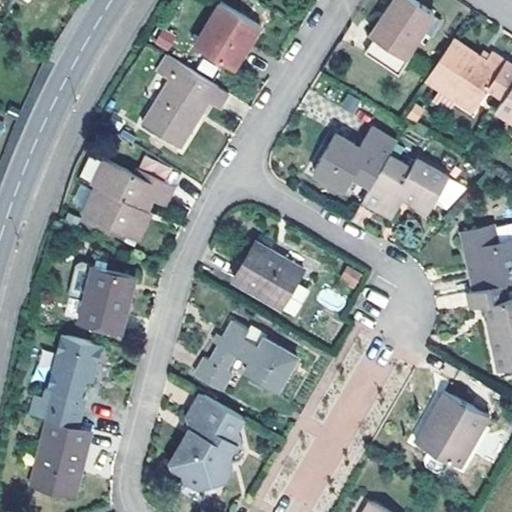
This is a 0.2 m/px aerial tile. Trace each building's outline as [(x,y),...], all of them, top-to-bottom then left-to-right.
[(433,12),(415,0),(393,0),(372,33),(374,35),(364,51),(398,73),(408,58),(405,56),(433,12)] [(252,39),(261,25),(222,1),(197,43),(232,65),(249,37),(252,39)] [(175,34),(164,27),(156,39),(168,46),(175,34)] [(487,58),(453,37),(426,78),(475,110),(492,85),(505,94),(511,83),(511,63),(492,51),(487,58)] [(144,121),(156,128),(181,144),(210,97),(205,94),(213,81),(168,53),(157,71),(171,78),(144,121)] [(223,105),(231,92),(213,81),(205,94),(210,97),(223,105)] [(511,83),(505,94),(497,107),(511,117),(511,83)] [(361,99),(350,92),(345,102),(356,108),(361,99)] [(390,155),(398,140),(372,125),(360,146),(337,132),(314,170),(345,188),(354,174),(373,185),(390,155)] [(176,152),(181,144),(156,128),(152,136),(176,152)] [(373,185),(364,200),(393,216),(404,196),(429,209),(448,177),(417,158),(410,169),(390,155),(373,185)] [(167,204),(177,183),(143,167),(140,173),(105,156),(92,182),(97,184),(83,212),(138,238),(152,210),(148,209),(154,198),(167,204)] [(462,229),(473,289),(504,283),(511,281),(511,237),(496,241),(493,223),(462,229)] [(234,278),(294,312),(309,285),(297,278),(304,267),(256,240),(234,278)] [(98,322),(119,327),(122,328),(136,274),(94,264),(80,318),(98,322)] [(346,266),(339,280),(355,288),(362,274),(346,266)] [(511,295),(507,297),(504,283),(473,289),(470,289),(474,306),(486,303),(499,369),(511,366),(511,295)] [(234,353),(250,361),(246,368),(278,387),(298,353),(266,334),(268,331),(251,321),(248,326),(235,318),(211,358),(206,355),(197,372),(223,387),(233,370),(226,366),(234,353)] [(117,334),(119,327),(98,322),(97,329),(117,334)] [(64,332),(60,349),(55,368),(51,385),(54,385),(78,392),(82,393),(87,376),(94,378),(103,342),(64,332)] [(55,368),(60,349),(48,345),(43,365),(55,368)] [(51,396),(75,403),(78,392),(54,385),(51,396)] [(461,464),(490,414),(446,389),(417,438),(430,446),(424,457),(426,465),(437,472),(445,469),(451,459),(461,464)] [(245,415),(201,391),(188,413),(192,423),(171,461),(174,464),(185,470),(187,477),(197,484),(225,475),(232,464),(227,457),(240,455),(243,450),(238,427),(245,415)] [(44,415),(49,396),(37,392),(31,412),(44,415)] [(85,406),(75,403),(51,396),(49,396),(44,415),(48,416),(80,425),(85,406)] [(80,425),(48,416),(32,483),(74,494),(92,428),(80,425)] [(393,511),(373,501),(366,511),(393,511)]
